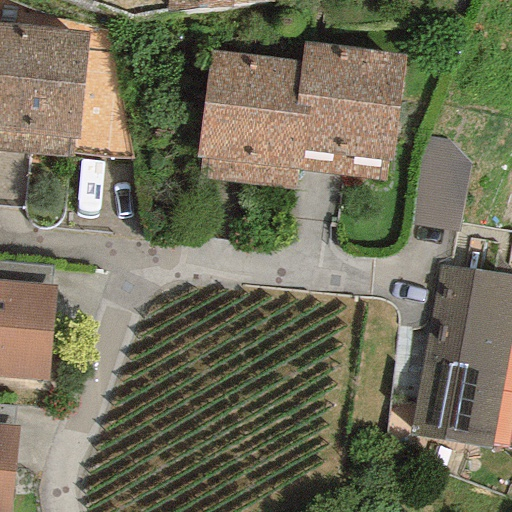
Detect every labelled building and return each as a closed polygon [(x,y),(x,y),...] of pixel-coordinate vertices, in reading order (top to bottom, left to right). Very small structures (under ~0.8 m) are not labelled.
[(165,0),(165,13),(269,1),(269,0),(165,0)] [(0,23),(0,151),(69,158),(70,143),(75,143),(85,32),(0,23)] [(404,54),(302,40),(299,62),(293,106),(304,108),(296,172),(382,183),(385,161),(390,161),(404,54)] [(293,106),(299,62),(209,51),(195,160),(203,160),(201,178),(293,189),(296,172),(304,108),(293,106)] [(0,261),(0,280),(49,285),(51,266),(0,261)] [(511,329),(511,275),(436,263),(408,437),(492,450),(511,329)] [(0,280),(0,377),(47,382),(57,286),(49,285),(0,280)] [(0,511),(11,511),(19,428),(0,425),(0,511)]
